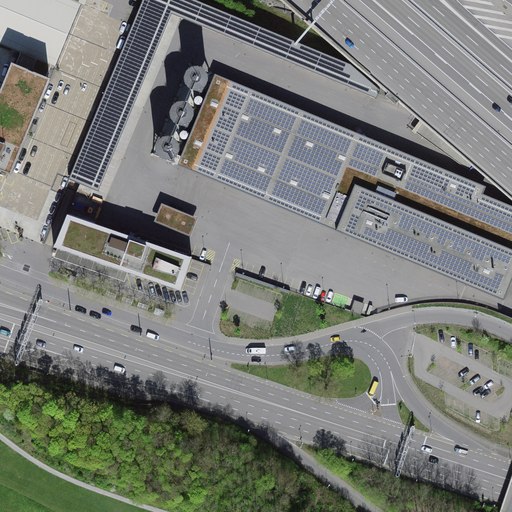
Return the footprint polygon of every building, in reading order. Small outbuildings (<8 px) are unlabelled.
[(0,0),(0,43),(19,52),(51,64),(55,66),(57,59),(62,47),(67,36),(72,23),(76,12),(80,3),(83,4),(84,0),(0,0)] [(376,99),(380,91),(352,65),(194,0),(143,0),(68,179),(98,191),(160,42),(172,14),(376,99)] [(47,75),(51,64),(19,52),(15,62),(11,60),(0,88),(0,168),(11,173),(50,76),(47,75)] [(190,92),(194,92),(198,91),(201,89),(204,85),(205,82),(204,78),(203,75),(201,72),(198,70),(194,69),(191,69),(187,70),(184,72),(182,76),(181,80),(181,84),(183,88),(186,90),(190,92)] [(214,76),(177,165),(503,299),(511,277),(511,207),(482,195),(485,188),(214,76)] [(175,127),(180,127),(183,126),(187,123),(189,120),(190,117),(190,113),(189,109),(186,107),(183,105),(180,103),(176,104),(173,105),(169,107),(167,111),(166,115),(167,119),(169,122),(172,125),(175,127)] [(473,167),(421,121),(412,132),(469,171),(473,167)] [(162,161),(166,161),(170,160),(174,158),(176,155),(177,151),(177,147),(175,144),(173,141),(170,139),(167,138),(163,138),(159,139),(156,142),(154,145),(153,149),(154,153),(156,157),(159,160),(162,161)] [(196,219),(161,204),(154,221),(190,235),(196,219)] [(68,215),(55,249),(118,269),(181,291),(192,258),(68,215)]
